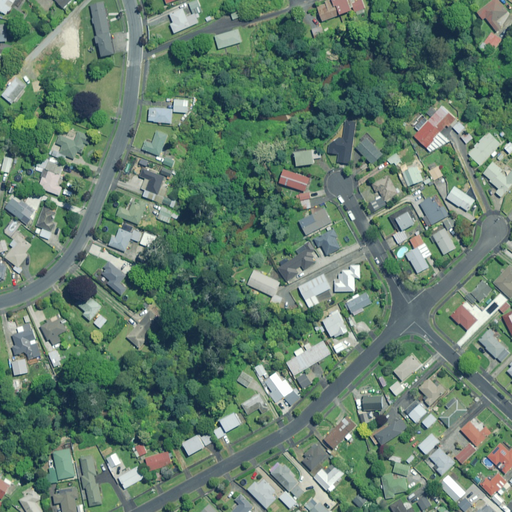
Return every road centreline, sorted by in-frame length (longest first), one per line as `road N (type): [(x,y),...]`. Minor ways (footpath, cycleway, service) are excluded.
road 1 (residential): [(0,301),(50,277),(94,208),(128,113),(136,46),(129,0)]
road 2 (residential): [(412,313),(302,422),(145,511)]
road 3 (residential): [(340,183),(412,313)]
road 4 (residential): [(412,313),(511,413)]
road 5 (residential): [(496,227),(412,313)]
